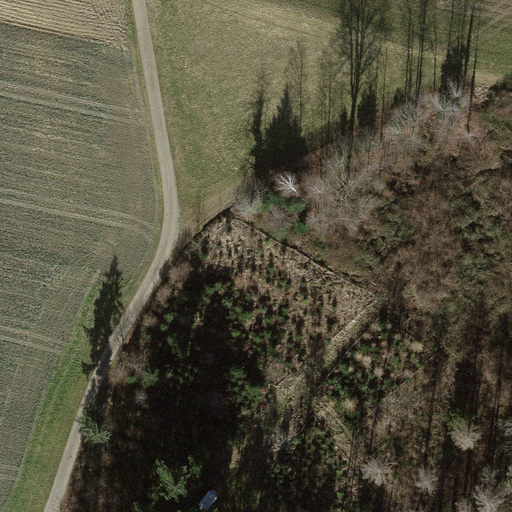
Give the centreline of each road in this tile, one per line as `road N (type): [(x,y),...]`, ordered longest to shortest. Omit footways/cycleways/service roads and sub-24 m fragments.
road 1 (track): [(140,0),(170,186),(167,249),(103,370),(53,511)]
road 2 (track): [(167,249),(231,195),(437,84),(473,75),(511,82)]
